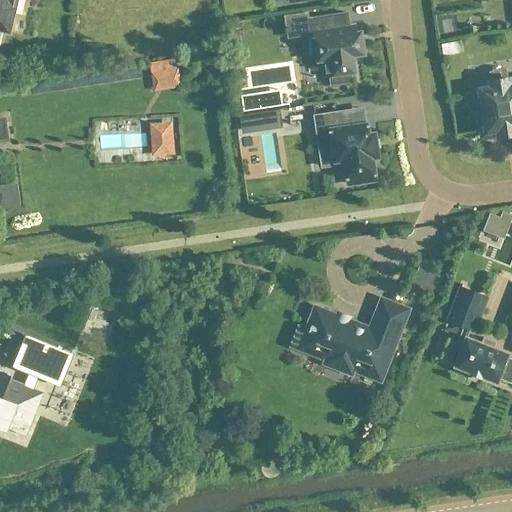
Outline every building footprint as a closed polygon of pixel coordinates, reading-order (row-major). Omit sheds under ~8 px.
[(16,0),(0,0),(0,32),(8,35),(16,0)] [(284,19),(285,25),(307,22),(309,37),(313,36),(317,63),(321,63),(324,79),(329,78),(330,87),(350,84),(349,75),(354,74),(351,58),(363,56),(361,44),(360,35),(355,35),(354,27),(348,28),(346,15),(307,21),(306,16),(304,16),(305,22),(300,23),(299,17),(285,19),(284,19)] [(183,90),(180,64),(153,66),(155,92),(183,90)] [(511,86),(509,87),(508,81),(489,84),(490,90),(475,93),(481,135),(497,133),(498,140),(511,137),(511,86)] [(257,96),(242,98),(244,114),(260,111),(257,96)] [(253,115),(239,117),(242,137),(255,135),(253,115)] [(344,162),(348,186),(374,182),(371,160),(377,159),(373,137),(367,137),(366,127),(342,130),(340,115),(314,119),(318,147),(332,145),(335,163),(344,162)] [(177,155),(175,123),(152,124),(154,156),(177,155)] [(418,278),(414,288),(436,297),(444,278),(421,270),(418,278)] [(453,369),(455,369),(469,375),(471,376),(471,375),(479,378),(479,379),(481,379),(495,385),(497,386),(497,384),(498,381),(511,386),(511,381),(511,361),(506,360),(507,357),(508,358),(508,356),(507,355),(507,356),(492,350),(494,344),(483,340),(481,345),(481,346),(466,340),(467,340),(466,339),(482,299),(462,292),(464,288),(462,287),(447,326),(449,326),(450,323),(463,328),(456,345),(456,347),(449,364),(455,366),(454,367),(453,369)] [(335,319),(315,311),(307,332),(308,332),(312,334),(305,352),(327,361),(328,362),(331,355),(355,365),(353,370),(350,369),(350,370),(351,371),(379,382),(406,313),(381,303),(370,333),(349,324),(348,324),(347,326),(336,321),(337,319),(335,319)] [(0,429),(5,432),(6,429),(25,436),(41,396),(32,392),(38,376),(40,377),(41,377),(58,384),(69,359),(69,358),(26,340),(15,367),(23,370),(29,373),(23,388),(7,382),(9,377),(0,373),(0,429)]
